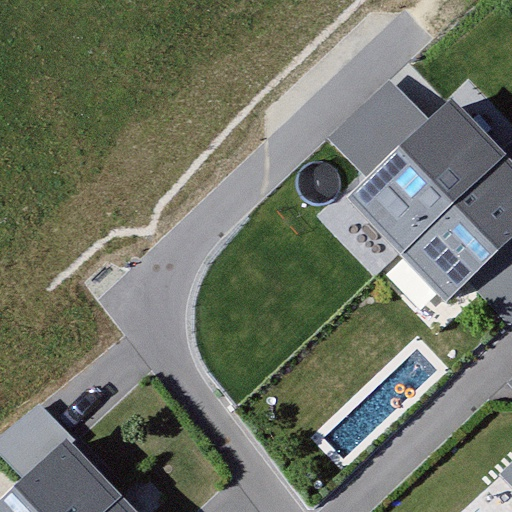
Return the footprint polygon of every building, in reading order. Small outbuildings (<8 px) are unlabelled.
[(369,178),(427,122),(389,81),(330,137),(369,178)] [(507,154),(454,97),(427,122),(369,178),(347,198),(400,254),(507,154)] [(511,158),(507,154),(400,254),(448,305),(470,285),(511,245),(511,158)] [(511,245),(470,285),(509,326),(511,322),(511,245)] [(108,511),(122,499),(65,438),(0,502),(0,511),(108,511)] [(134,511),(122,499),(108,511),(134,511)]
